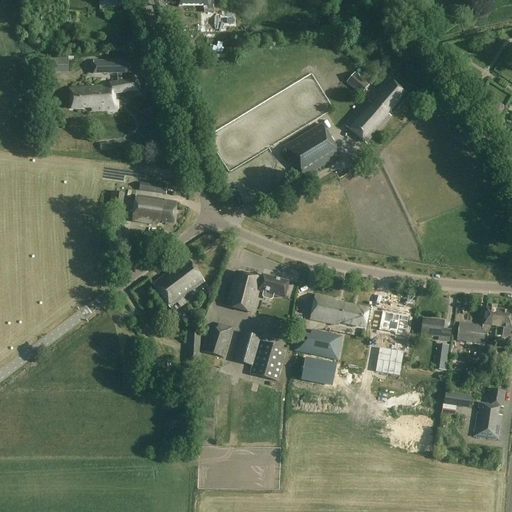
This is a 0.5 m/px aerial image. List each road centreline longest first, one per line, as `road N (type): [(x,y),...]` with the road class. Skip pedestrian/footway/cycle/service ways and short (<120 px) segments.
road 1 (tertiary): [(511,289),(338,267),(208,219)]
road 2 (tertiary): [(0,376),(208,219)]
road 3 (unclassified): [(208,219),(146,0)]
road 4 (unclassified): [(511,184),(401,0)]
